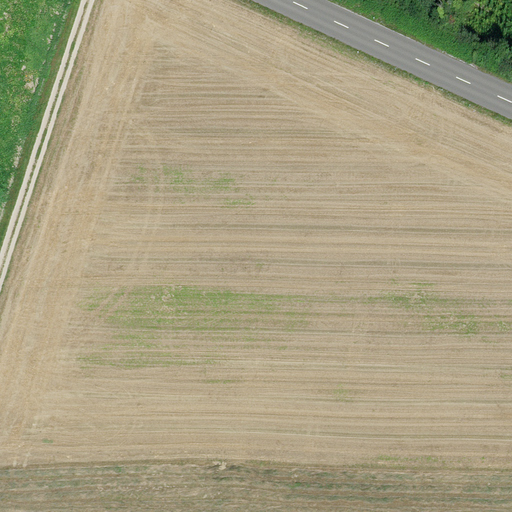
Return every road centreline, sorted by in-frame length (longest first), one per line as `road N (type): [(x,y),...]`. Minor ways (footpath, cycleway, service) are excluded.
road 1 (track): [(0,262),(84,0)]
road 2 (tertiary): [(280,0),(511,105)]
